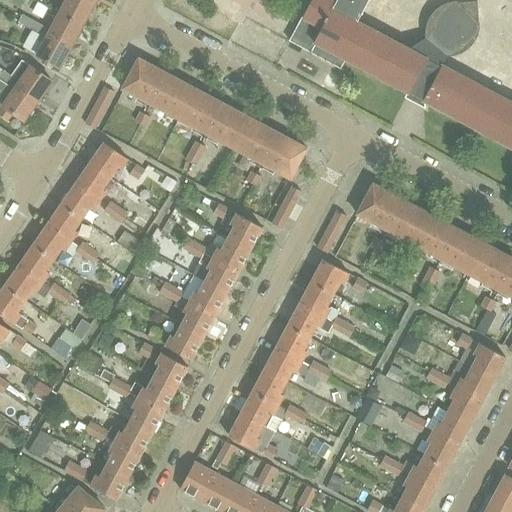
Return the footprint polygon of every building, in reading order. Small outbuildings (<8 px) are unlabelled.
[(82,24),(94,3),(88,0),(63,0),(58,11),(82,24)] [(425,35),(425,37),(408,48),(357,21),(368,0),(310,0),(289,41),(340,68),(345,58),(423,100),(423,108),(425,108),(425,101),(511,147),(511,102),(442,66),(447,55),(451,55),(455,55),(459,53),(460,53),(460,54),(462,53),(461,52),(462,52),(466,50),(467,49),(468,49),(469,48),(468,48),(472,44),(473,43),(474,43),(474,42),(476,38),(477,35),(478,36),(478,34),(477,34),(478,30),(479,27),(479,23),(478,22),(477,1),(457,2),(455,1),(452,1),(448,2),(444,3),(440,5),(436,8),(436,7),(435,8),(436,9),(434,10),(432,13),(431,14),(430,14),(429,15),(430,15),(429,16),(427,20),(427,21),(426,21),(426,22),(426,23),(425,27),(425,31),(425,35)] [(42,29),(71,45),(82,24),(58,11),(51,23),(46,20),(44,25),(33,19),(28,27),(40,33),(42,29)] [(17,21),(28,27),(33,19),(21,13),(17,21)] [(60,66),(71,45),(42,29),(40,33),(37,38),(42,41),(35,53),(60,66)] [(122,88),(151,104),(168,72),(139,56),(122,88)] [(2,71),(0,74),(0,77),(9,84),(11,81),(16,84),(39,101),(53,81),(30,64),(23,59),(14,71),(17,73),(14,77),(11,75),(4,70),(2,71)] [(196,87),(168,72),(151,104),(179,119),(196,87)] [(0,112),(8,118),(13,111),(25,120),(39,101),(16,84),(11,81),(9,84),(0,77),(0,112)] [(105,86),(85,123),(95,128),(114,91),(105,86)] [(179,119),(207,134),(224,103),(196,87),(179,119)] [(207,134),(235,149),(252,118),(224,103),(207,134)] [(139,111),(134,121),(145,126),(150,117),(139,111)] [(235,149),(263,164),(280,133),(252,118),(235,149)] [(280,133),(263,164),(291,179),(308,147),(280,133)] [(103,141),(89,162),(109,176),(116,165),(121,168),(128,158),(103,141)] [(195,141),(190,150),(201,156),(205,146),(195,141)] [(201,156),(190,150),(185,159),(196,165),(201,156)] [(101,187),(109,176),(89,162),(74,183),(99,199),(105,190),(101,187)] [(136,164),(130,173),(139,179),(145,170),(136,164)] [(251,171),(246,180),(257,186),(262,176),(251,171)] [(355,214),(385,230),(402,198),(373,182),(355,214)] [(74,183),(60,204),(81,216),(88,205),(92,208),(99,199),(74,183)] [(281,228),(301,191),(292,186),(272,223),(281,228)] [(413,245),(430,213),(402,198),(385,230),(413,245)] [(104,210),(112,216),(119,206),(111,200),(104,210)] [(219,203),(213,213),(222,218),(228,208),(219,203)] [(60,204),(45,225),(70,240),(77,231),(73,228),(81,216),(60,204)] [(128,212),(119,206),(112,216),(121,222),(128,212)] [(327,252),(346,215),(336,210),(317,247),(327,252)] [(413,245),(441,260),(458,228),(430,213),(413,245)] [(236,225),(229,237),(251,249),(263,227),(237,214),(232,223),(236,225)] [(45,225),(31,245),(52,258),(60,247),(64,250),(73,256),(76,252),(80,246),(70,240),(45,225)] [(441,260),(469,275),(486,243),(458,228),(441,260)] [(118,241),(133,252),(140,242),(125,231),(118,241)] [(374,236),(369,246),(380,251),(385,241),(374,236)] [(183,248),(192,253),(198,242),(188,237),(183,248)] [(239,271),(251,249),(229,237),(223,249),(219,247),(213,257),(239,271)] [(80,246),(76,252),(84,258),(91,248),(83,242),(80,246)] [(192,253),(201,258),(204,252),(207,247),(198,242),(192,253)] [(469,275),(497,290),(511,261),(511,257),(486,243),(469,275)] [(44,269),(52,258),(31,245),(17,265),(42,281),(49,272),(44,269)] [(91,248),(84,258),(93,264),(100,254),(91,248)] [(201,258),(199,262),(208,267),(212,269),(206,281),(227,294),(239,271),(213,257),(204,252),(201,258)] [(323,258),(310,281),(333,293),(339,281),(343,283),(349,272),(323,258)] [(511,261),(497,290),(511,298),(511,261)] [(17,265),(3,285),(23,299),(31,287),(36,290),(45,297),(48,293),(52,288),(42,281),(17,265)] [(430,266),(425,275),(435,281),(440,271),(430,266)] [(153,280),(164,287),(167,281),(156,275),(153,280)] [(430,290),(435,281),(425,275),(420,284),(430,290)] [(357,277),(352,287),(362,292),(367,282),(357,277)] [(164,287),(161,293),(170,298),(177,286),(167,281),(164,287)] [(187,300),(215,315),(227,294),(206,281),(200,291),(194,287),(187,300)] [(310,281),(299,303),(332,320),(335,315),(337,311),(330,307),(326,305),(333,293),(310,281)] [(57,299),(64,289),(55,283),(52,288),(48,293),(57,299)] [(3,285),(0,289),(0,312),(13,322),(30,334),(37,325),(20,312),(16,310),(23,299),(3,285)] [(177,286),(170,298),(180,303),(183,297),(186,291),(177,286)] [(72,295),(64,289),(57,299),(65,305),(72,295)] [(486,295),(480,305),(490,311),(496,301),(486,295)] [(180,303),(176,309),(188,315),(183,325),(204,336),(214,318),(215,315),(187,300),(183,297),(180,303)] [(299,303),(287,325),(309,337),(315,326),(326,331),(329,325),(332,320),(299,303)] [(497,318),(486,312),(478,326),(489,332),(497,318)] [(332,320),(329,325),(338,331),(344,320),(335,315),(332,320)] [(73,333),(82,338),(91,324),(82,319),(73,333)] [(344,320),(338,331),(348,336),(351,330),(353,325),(344,320)] [(0,337),(2,339),(19,351),(26,341),(9,329),(0,323),(0,337)] [(204,336),(183,325),(176,337),(171,334),(165,345),(191,359),(204,336)] [(302,361),(307,351),(303,349),(309,337),(287,325),(275,347),(302,361)] [(152,326),(147,336),(157,341),(162,331),(152,326)] [(98,344),(107,349),(114,337),(105,332),(98,344)] [(462,333),(456,343),(465,348),(471,338),(462,333)] [(420,341),(407,334),(399,347),(412,354),(415,350),(419,341),(420,341)] [(51,348),(68,360),(75,349),(58,338),(51,348)] [(144,342),(139,353),(148,358),(153,347),(144,342)] [(494,379),(506,357),(480,343),(474,354),(479,356),(472,368),(494,379)] [(296,372),(302,361),(275,347),(263,370),(286,381),(292,370),(296,372)] [(154,377),(176,388),(188,366),(163,352),(156,364),(160,366),(154,377)] [(102,361),(87,353),(80,366),(95,373),(99,366),(102,361)] [(312,367),(309,372),(319,377),(324,366),(315,361),(312,367)] [(391,364),(384,376),(396,382),(402,370),(391,364)] [(324,366),(319,377),(328,382),(330,377),(334,371),(324,366)] [(426,377),(435,383),(441,372),(432,367),(426,377)] [(482,401),(494,379),(472,368),(466,380),(462,377),(457,387),(482,401)] [(115,375),(104,369),(100,376),(111,382),(114,376),(115,375)] [(263,370),(251,391),(282,407),(287,397),(280,393),(286,381),(263,370)] [(450,377),(441,372),(435,383),(445,388),(450,377)] [(108,387),(117,392),(123,381),(114,376),(111,382),(108,387)] [(132,386),(129,392),(139,397),(164,410),(168,404),(176,388),(154,377),(148,389),(144,387),(135,382),(132,386)] [(0,394),(1,395),(8,385),(0,379),(0,394)] [(123,381),(117,392),(126,397),(129,392),(132,386),(123,381)] [(41,382),(34,393),(45,400),(52,389),(41,382)] [(371,385),(366,394),(375,400),(381,390),(371,385)] [(456,399),(449,411),(471,423),(482,401),(457,387),(451,397),(456,399)] [(251,391),(240,412),(263,425),(276,432),(285,415),(288,410),(282,407),(251,391)] [(34,393),(30,400),(41,406),(45,400),(34,393)] [(137,409),(131,421),(152,432),(164,410),(139,397),(133,407),(137,409)] [(288,410),(285,415),(294,420),(299,409),(291,404),(288,410)] [(299,409),(294,420),(302,424),(308,414),(299,409)] [(459,445),(471,423),(449,411),(443,423),(439,421),(433,431),(459,445)] [(240,412),(228,435),(258,451),(263,442),(264,441),(256,437),(263,425),(240,412)] [(402,422),(412,427),(417,416),(408,412),(402,422)] [(417,416),(412,427),(421,431),(426,421),(417,416)] [(89,426),(85,432),(95,437),(101,426),(91,421),(89,426)] [(111,431),(108,436),(115,440),(141,454),(145,445),(152,432),(131,421),(124,432),(121,430),(113,426),(111,431)] [(361,421),(355,433),(364,438),(370,426),(361,421)] [(101,426),(95,437),(105,442),(108,436),(111,431),(101,426)] [(44,459),(55,439),(41,431),(29,450),(44,459)] [(447,466),(459,445),(433,431),(428,441),(432,443),(426,455),(447,466)] [(335,443),(338,438),(330,434),(327,439),(335,443)] [(129,475),(141,454),(115,440),(110,450),(115,453),(108,465),(129,475)] [(232,457),(237,447),(228,443),(223,452),(232,457)] [(269,445),(264,454),(273,459),(278,449),(269,445)] [(227,467),(232,457),(223,452),(218,462),(223,465),(227,467)] [(379,466),(388,471),(394,459),(385,454),(379,466)] [(410,475),(435,489),(447,466),(426,455),(419,467),(416,465),(410,475)] [(404,465),(394,459),(388,471),(398,476),(404,465)] [(69,461),(64,470),(83,480),(88,471),(69,461)] [(180,489),(201,500),(215,473),(195,462),(180,489)] [(266,462),(261,472),(273,478),(278,468),(266,462)] [(95,473),(90,484),(92,485),(116,498),(129,475),(108,465),(102,477),(97,474),(95,473)] [(268,487),(273,478),(261,472),(256,481),(268,487)] [(221,511),(236,484),(215,473),(201,500),(221,511)] [(511,477),(505,474),(493,497),(511,506),(511,477)] [(424,510),(435,489),(410,475),(405,485),(409,487),(402,500),(424,510)] [(221,511),(223,511),(247,511),(257,494),(236,484),(221,511)] [(78,485),(55,511),(103,511),(106,509),(78,485)] [(307,485),(302,494),(313,500),(318,490),(307,485)] [(247,511),(273,511),(277,505),(257,494),(247,511)] [(299,511),(312,511),(313,511),(308,508),(313,500),(302,494),(297,503),(303,506),(299,511)] [(511,511),(511,506),(493,497),(485,511),(511,511)] [(373,499),(367,510),(370,511),(378,511),(382,504),(373,499)] [(422,511),(424,510),(402,500),(396,511),(392,510),(390,511),(422,511)]
